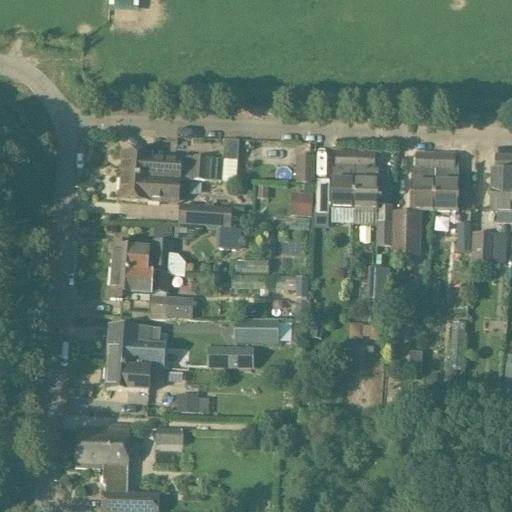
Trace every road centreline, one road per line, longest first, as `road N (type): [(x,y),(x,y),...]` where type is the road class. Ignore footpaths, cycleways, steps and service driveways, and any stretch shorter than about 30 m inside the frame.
road 1 (unclassified): [(511,137),(70,123)]
road 2 (unclassified): [(44,511),(70,123)]
